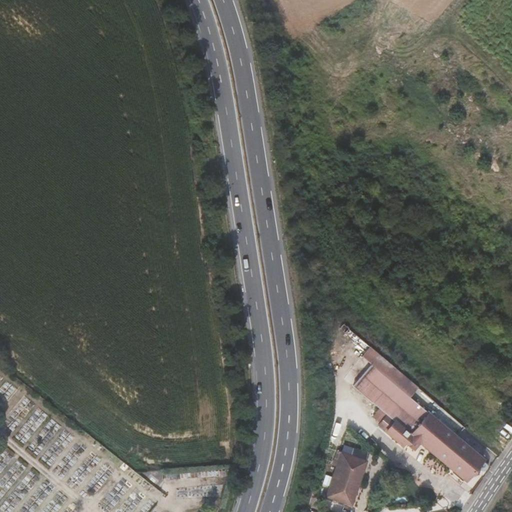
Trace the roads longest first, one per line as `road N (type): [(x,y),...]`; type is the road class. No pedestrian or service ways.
road 1 (secondary): [(199,0),(269,360),(270,418),(250,511)]
road 2 (secondary): [(265,511),(287,408),(284,348),(226,0)]
